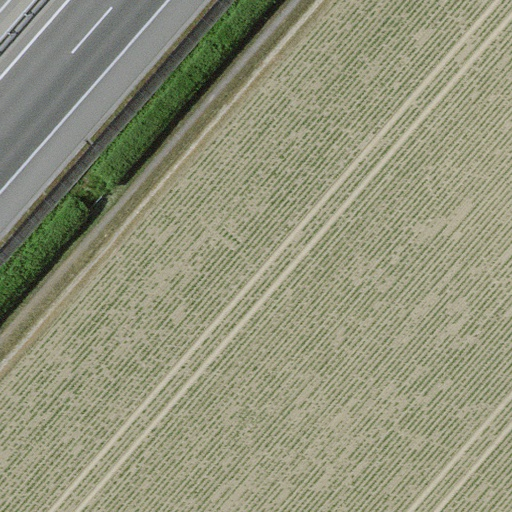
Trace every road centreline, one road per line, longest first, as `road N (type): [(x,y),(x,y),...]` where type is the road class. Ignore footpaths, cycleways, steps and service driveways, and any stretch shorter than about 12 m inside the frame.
road 1 (track): [(307,0),(0,352)]
road 2 (motorway): [(0,135),(118,0)]
